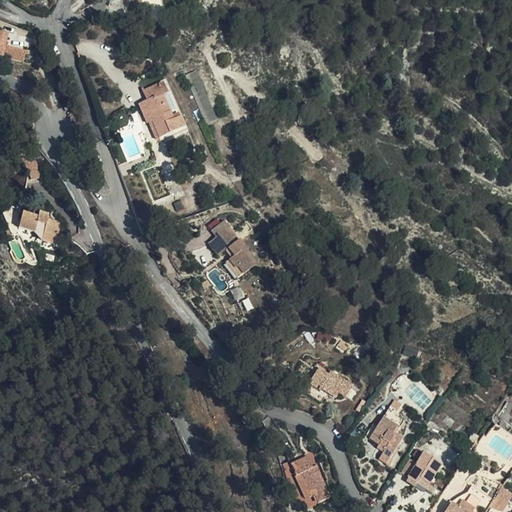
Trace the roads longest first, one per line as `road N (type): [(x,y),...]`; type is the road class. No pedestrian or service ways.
road 1 (tertiary): [(41,122),(198,458),(209,511)]
road 2 (residential): [(114,202),(151,272),(255,400),(327,435),(364,511)]
road 3 (unclassified): [(114,202),(117,191),(56,26)]
road 4 (unclassified): [(41,122),(53,121),(104,203),(114,202)]
